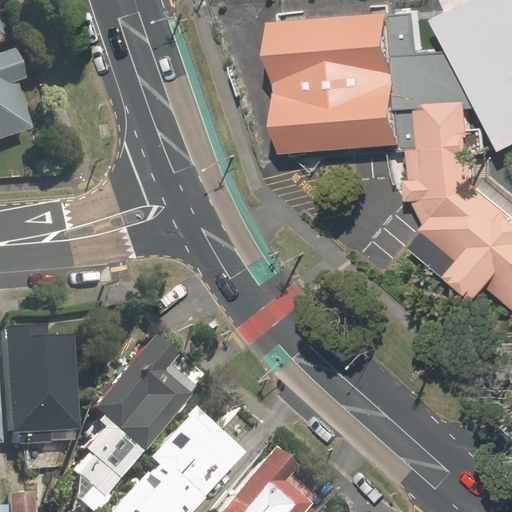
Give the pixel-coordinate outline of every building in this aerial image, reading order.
[(511,0),(482,0),(450,16),(507,130),(511,127),(511,0)] [(404,1),(283,12),(295,148),(416,137),(404,1)] [(10,47),(0,50),(0,136),(30,127),(15,82),(22,79),(10,47)] [(511,287),(511,199),(486,179),(479,95),(426,98),(431,144),(417,143),(422,191),(435,229),(424,242),(491,295),(502,280),(511,287)] [(42,321),(0,323),(9,444),(23,443),(25,467),(56,465),(55,443),(77,441),(69,332),(43,334),(42,321)] [(88,511),(187,394),(157,369),(173,350),(149,330),(84,409),(100,422),(80,446),(85,451),(68,471),(84,485),(72,499),(88,511)] [(185,511),(240,452),(190,407),(146,456),(152,461),(106,511),(107,511),(185,511)] [(294,465),(269,443),(210,511),(304,511),(312,503),(282,478),(294,465)] [(36,511),(36,490),(8,491),(8,511),(36,511)]
